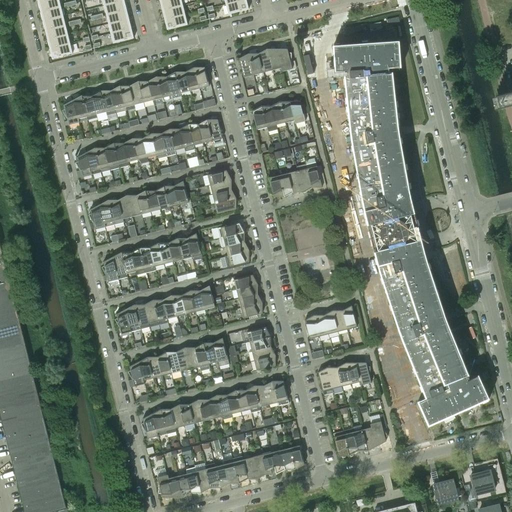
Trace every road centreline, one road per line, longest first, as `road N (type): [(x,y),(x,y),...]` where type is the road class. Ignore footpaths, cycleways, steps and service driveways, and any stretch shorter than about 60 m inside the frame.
road 1 (residential): [(323,478),(212,35)]
road 2 (unclassified): [(150,511),(39,78)]
road 3 (tertiary): [(468,214),(414,0)]
road 4 (residential): [(323,478),(511,432)]
road 5 (tertiary): [(511,396),(468,214)]
road 6 (residential): [(193,511),(323,478)]
